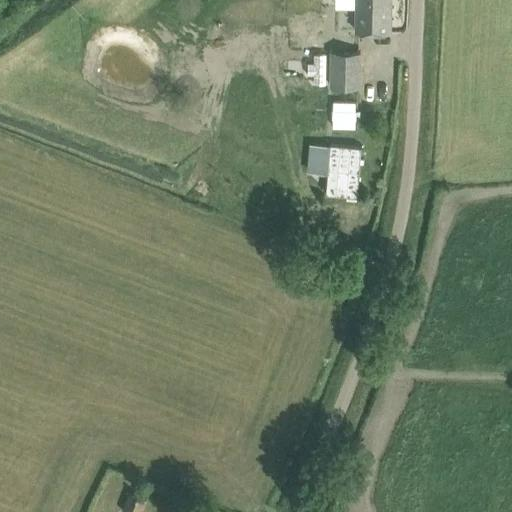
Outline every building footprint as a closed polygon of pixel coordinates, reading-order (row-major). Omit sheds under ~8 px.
[(303,0),(288,0),(288,10),(303,11),(303,0)] [(391,31),(391,5),(391,0),(356,0),(356,30),(391,31)] [(239,23),(270,24),(271,3),(240,1),(239,23)] [(288,35),(274,35),(274,51),(288,51),(288,35)] [(330,89),(360,89),(360,51),(330,51),(330,89)] [(331,146),(327,193),(357,196),(360,162),(364,163),(365,155),(361,155),(362,149),(331,146)] [(132,489),(123,511),(143,511),(149,495),(132,489)]
